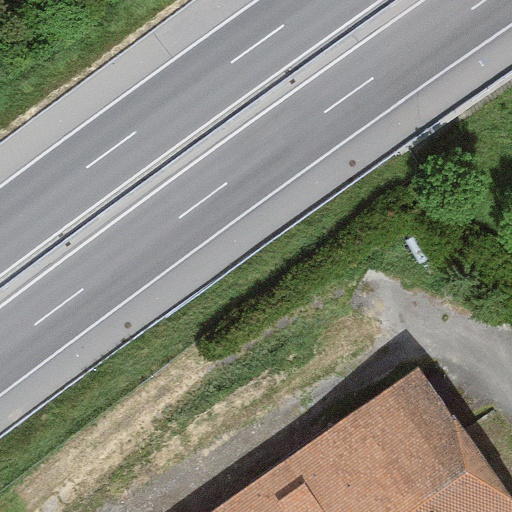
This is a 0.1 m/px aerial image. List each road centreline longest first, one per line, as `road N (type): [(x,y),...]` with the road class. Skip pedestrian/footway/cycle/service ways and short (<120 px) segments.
road 1 (motorway): [(0,353),(488,0)]
road 2 (motorway): [(317,0),(0,231)]
